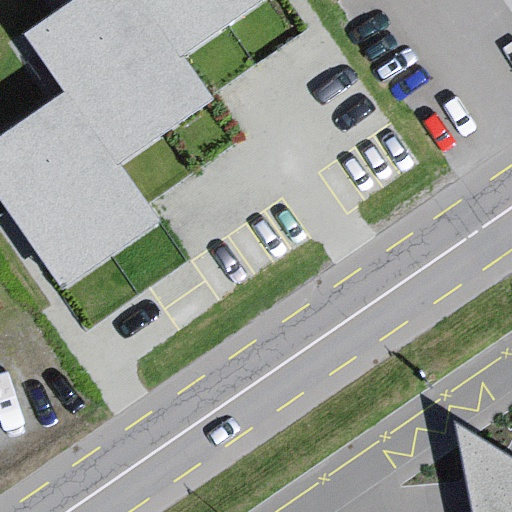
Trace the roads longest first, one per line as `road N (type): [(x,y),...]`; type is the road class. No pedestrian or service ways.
road 1 (primary): [(511,182),(32,511)]
road 2 (primary): [(98,511),(511,229)]
